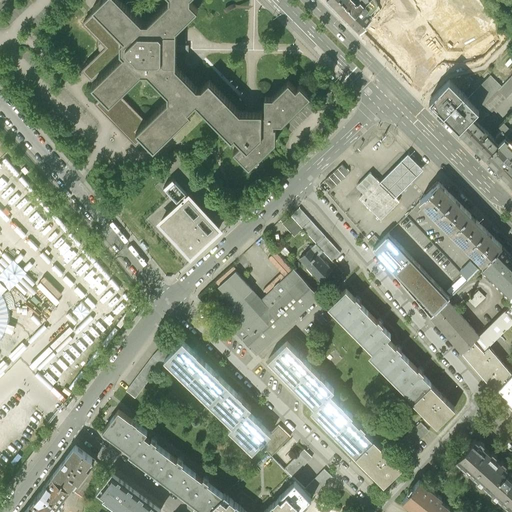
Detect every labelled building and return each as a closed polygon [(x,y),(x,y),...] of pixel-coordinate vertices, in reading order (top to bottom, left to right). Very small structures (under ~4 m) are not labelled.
[(276,141),(276,126),(274,125),(274,123),(282,123),(307,99),(311,95),(300,84),(297,87),(298,87),(296,89),(288,81),(272,96),(264,96),(264,114),(262,114),(262,111),(251,111),(240,111),(209,79),(201,87),(197,87),(196,86),(182,72),(176,65),(176,48),(177,29),(198,8),(191,0),(190,0),(99,0),(92,7),(99,14),(96,16),(93,12),(82,23),(101,42),(100,44),(99,49),(101,51),(82,69),(92,80),(95,77),(98,79),(92,85),(102,96),(95,103),(134,144),(136,145),(143,138),(154,149),(191,113),(189,110),(190,108),(191,109),(196,103),(232,140),(234,137),(240,143),(233,151),(249,167),(276,141)] [(349,18),(366,0),(344,0),(337,7),(349,18)] [(366,0),(349,18),(360,30),(367,23),(365,22),(372,16),(368,12),(370,9),(370,10),(371,10),(377,3),(375,0),(366,0)] [(400,0),(415,21),(405,37),(420,59),(430,66),(476,34),(460,24),(456,27),(449,17),(452,12),(442,6),(446,0),(400,0)] [(491,75),(468,98),(479,109),(501,86),(491,75)] [(501,86),(479,109),(486,117),(511,91),(511,80),(510,78),(501,86)] [(443,114),(463,94),(449,80),(429,100),(439,109),(443,114)] [(468,98),(463,94),(443,114),(459,129),(472,116),(479,109),(468,98)] [(498,142),(472,116),(459,129),(485,156),(498,142)] [(498,142),(485,156),(498,169),(511,154),(511,143),(505,136),(498,142)] [(393,166),(379,180),(396,198),(410,183),(424,169),(407,152),(393,166)] [(511,179),(511,154),(498,169),(510,182),(511,179)] [(342,164),(325,180),(332,188),(349,172),(342,164)] [(363,192),(377,179),(370,172),(357,185),(363,192)] [(179,204),(160,222),(191,255),(198,247),(219,228),(173,178),(163,187),(179,204)] [(379,180),(377,179),(363,192),(364,192),(359,197),(381,219),(399,201),(396,198),(379,180)] [(436,216),(455,198),(438,182),(420,200),(436,216)] [(452,232),(470,214),(455,198),(436,216),(452,232)] [(299,207),(291,215),(303,228),(316,243),(323,251),(332,260),(340,252),(299,207)] [(467,248),(486,230),(470,214),(452,232),(467,248)] [(294,236),(303,228),(291,215),(282,223),(294,236)] [(502,246),(486,230),(467,248),(484,264),(502,246)] [(385,261),(431,316),(447,300),(449,298),(394,238),(388,232),(379,241),(373,247),(385,261)] [(373,247),(379,241),(373,234),(367,241),(373,247)] [(323,251),(316,243),(308,250),(299,258),(320,281),(332,270),(318,255),(323,251)] [(481,266),(509,294),(511,291),(511,256),(502,246),(484,264),(481,266)] [(285,247),(280,251),(286,257),(291,253),(285,247)] [(470,260),(459,271),(467,280),(479,269),(470,260)] [(242,339),(256,355),(319,296),(294,269),(261,299),(247,284),(235,270),(218,286),(234,303),(227,309),(234,316),(249,333),(242,339)] [(351,328),(368,312),(359,302),(360,301),(358,299),(356,297),(355,298),(346,289),(329,305),(351,328)] [(486,297),(480,290),(469,300),(475,306),(486,297)] [(511,321),(511,291),(509,294),(504,299),(510,306),(480,335),(489,344),(511,321)] [(209,293),(203,299),(208,304),(214,298),(209,293)] [(439,325),(462,352),(474,340),(479,336),(451,303),(447,300),(431,316),(434,319),(439,325)] [(368,312),(351,328),(373,351),(386,338),(390,334),(381,325),(382,324),(380,321),(378,319),(377,321),(368,312)] [(249,333),(234,316),(227,323),(242,339),(249,333)] [(369,354),(391,376),(408,360),(399,351),(401,350),(399,348),(397,345),(395,347),(386,338),(373,351),(369,354)] [(469,359),(478,373),(497,356),(488,346),(483,350),(474,340),(462,352),(469,359)] [(165,360),(188,383),(206,365),(195,354),(182,341),(173,351),(165,360)] [(291,383),(309,365),(300,356),(287,342),(268,360),(291,383)] [(161,363),(165,360),(173,351),(165,343),(152,356),(126,391),(135,398),(161,363)] [(511,374),(497,356),(478,373),(486,382),(495,393),(511,374)] [(417,369),(408,360),(391,376),(414,399),(430,383),(421,373),(423,372),(421,370),(419,368),(417,369)] [(216,375),(206,365),(188,383),(211,405),(229,387),(216,375)] [(309,365),(291,383),(315,407),(330,393),(333,389),(322,378),(309,365)] [(511,374),(495,393),(505,402),(504,403),(508,408),(511,411),(511,374)] [(430,383),(414,399),(413,400),(437,425),(455,407),(443,395),(431,383),(430,383)] [(239,397),(229,387),(211,405),(232,426),(247,412),(250,408),(239,397)] [(311,411),(333,433),(351,417),(352,415),(341,404),(330,393),(315,407),(311,411)] [(119,410),(103,430),(131,451),(143,435),(146,431),(136,423),(137,423),(134,421),(132,419),(132,420),(119,410)] [(247,412),(232,426),(229,430),(252,453),(260,444),(270,434),(258,423),(247,412)] [(359,426),(351,417),(333,433),(356,456),(373,439),(364,430),(365,429),(363,426),(361,424),(359,426)] [(429,431),(420,422),(396,446),(404,455),(429,431)] [(278,426),(270,434),(260,444),(268,453),(271,456),(290,437),(278,426)] [(129,454),(156,475),(171,456),(155,444),(156,442),(154,440),(151,438),(150,440),(143,435),(131,451),(129,454)] [(373,439),(356,456),(355,456),(384,485),(402,468),(388,453),(374,438),(373,439)] [(511,511),(511,473),(505,468),(474,440),(455,461),(511,511)] [(63,461),(52,476),(69,488),(76,479),(79,482),(89,469),(85,466),(92,458),(75,446),(63,461)] [(284,470),(292,478),(312,458),(303,450),(284,470)] [(156,475),(179,492),(193,473),(181,464),(182,462),(180,460),(178,458),(176,460),(171,456),(156,475)] [(324,470),(305,490),(313,497),(332,478),(324,470)] [(202,480),(193,473),(179,492),(204,511),(205,511),(223,495),(207,483),(208,482),(206,480),(203,478),(202,480)] [(98,492),(123,510),(136,492),(122,482),(112,474),(98,492)] [(36,497),(30,506),(37,511),(50,511),(69,488),(52,476),(43,487),(36,497)] [(276,500),(263,511),(298,511),(311,499),(304,491),(294,481),(276,500)] [(447,511),(450,509),(440,501),(442,499),(419,481),(403,501),(415,511),(416,510),(417,510),(418,511),(416,511),(447,511)] [(146,500),(136,492),(123,510),(125,511),(159,511),(161,511),(146,500)] [(240,511),(243,509),(233,501),(225,494),(224,494),(223,495),(205,511),(240,511)] [(406,511),(396,501),(385,511),(406,511)]
